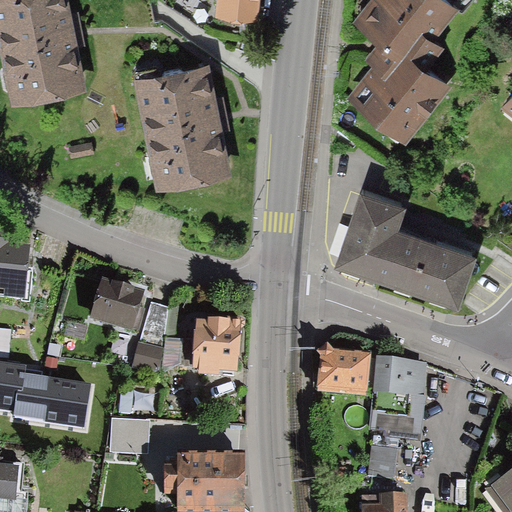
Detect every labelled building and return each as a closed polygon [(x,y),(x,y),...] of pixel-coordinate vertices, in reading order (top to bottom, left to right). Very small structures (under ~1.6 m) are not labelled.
[(91,86),(73,0),(0,0),(0,22),(16,101),(91,86)] [(262,15),(263,0),(220,0),(220,11),(262,15)] [(462,0),(367,0),(359,11),(385,32),(377,42),(368,53),(377,60),(353,90),(408,134),(455,77),(435,61),(450,43),(437,32),(462,0)] [(236,168),(213,59),(138,75),(161,184),(236,168)] [(408,192),(363,177),(339,248),(463,290),(479,243),(399,216),(408,192)] [(0,294),(30,297),(36,242),(0,238),(0,294)] [(149,295),(105,282),(93,323),(137,336),(149,295)] [(171,308),(154,304),(135,367),(161,371),(171,308)] [(213,320),(200,319),(196,367),(203,367),(203,372),(224,373),(224,368),(242,370),(245,324),(240,324),(240,318),(214,316),(213,320)] [(89,330),(70,325),(66,338),(85,343),(89,330)] [(0,358),(13,359),(14,331),(0,330),(0,358)] [(372,395),(376,351),(335,347),(332,341),(321,349),(325,354),(321,390),(372,395)] [(426,395),(430,361),(382,355),(378,391),(376,391),(371,434),(424,440),(429,396),(426,395)] [(53,366),(0,360),(0,408),(9,410),(10,396),(50,400),(53,366)] [(152,456),(153,421),(114,420),(113,455),(152,456)] [(52,421),(51,431),(90,433),(91,423),(52,421)] [(244,511),(248,509),(248,464),(239,457),(180,457),(180,465),(166,465),(166,497),(179,497),(178,511),(244,511)] [(5,462),(0,461),(0,509),(20,511),(24,473),(4,471),(5,462)] [(511,511),(511,474),(493,488),(511,511)] [(381,503),(362,503),(362,511),(408,511),(408,491),(380,492),(381,503)]
